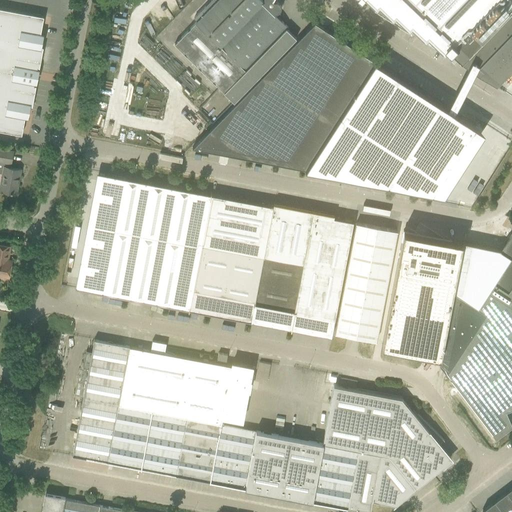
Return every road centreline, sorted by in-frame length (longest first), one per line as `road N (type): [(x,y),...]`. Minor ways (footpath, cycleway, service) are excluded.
road 1 (unclassified): [(488,469),(431,394),(399,373),(27,302)]
road 2 (unclassified): [(58,140),(471,219),(498,211),(511,194)]
road 3 (unclassified): [(252,511),(0,463)]
road 4 (unclassified): [(511,116),(334,0)]
road 5 (unclassified): [(0,452),(27,302)]
road 6 (unclassified): [(58,140),(84,0)]
